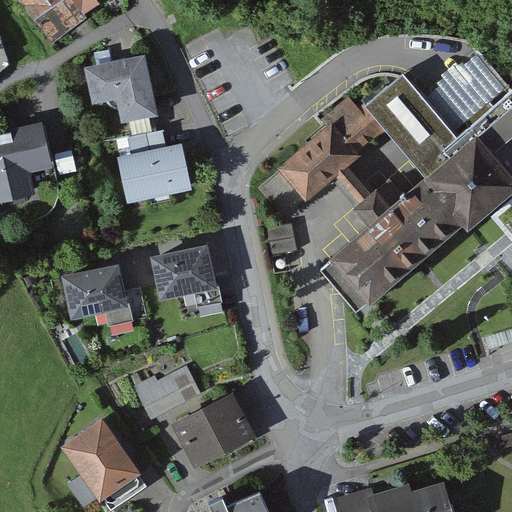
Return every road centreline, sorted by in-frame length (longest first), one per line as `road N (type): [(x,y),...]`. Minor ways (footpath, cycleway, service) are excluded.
road 1 (residential): [(294,438),(264,354),(229,181),(148,0)]
road 2 (residential): [(294,438),(511,376)]
